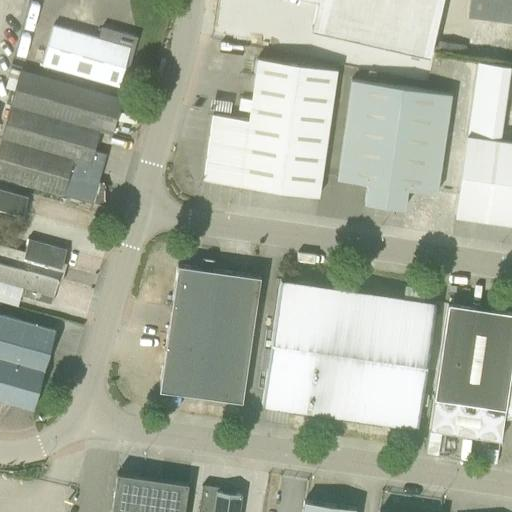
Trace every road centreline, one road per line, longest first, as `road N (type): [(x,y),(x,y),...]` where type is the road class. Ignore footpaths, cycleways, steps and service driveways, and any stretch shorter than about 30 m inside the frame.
road 1 (unclassified): [(78,406),(112,425),(511,484)]
road 2 (unclassified): [(511,266),(137,210)]
road 3 (unclassified): [(137,210),(192,0)]
road 4 (unclassified): [(78,406),(137,210)]
